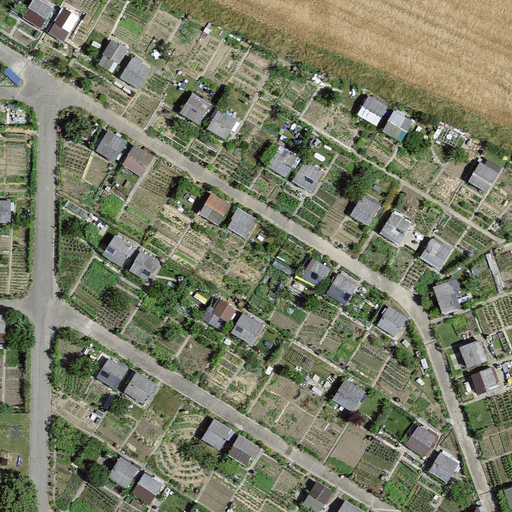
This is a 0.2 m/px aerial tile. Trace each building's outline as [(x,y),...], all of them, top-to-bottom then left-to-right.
[(41,0),(39,0),(31,13),(47,23),(56,9),(41,0)] [(66,15),(58,28),(74,38),(82,25),(66,15)] [(115,44),(105,59),(119,68),(129,54),(115,44)] [(135,60),(124,77),(142,88),(153,71),(135,60)] [(197,96),(185,115),(203,127),(215,108),(197,96)] [(373,98),(361,117),(379,128),(391,109),(373,98)] [(223,113),(211,134),(229,145),(241,124),(223,113)] [(397,113),(386,134),(404,144),(416,123),(397,113)] [(111,132),(99,153),(118,165),(130,143),(111,132)] [(281,146),(268,168),(292,182),(305,160),(281,146)] [(137,147),(126,168),(143,177),(154,157),(137,147)] [(309,164),(298,184),(315,194),(326,174),(309,164)] [(484,164),(473,182),(492,193),(503,174),(484,164)] [(215,197),(205,214),(223,225),(234,209),(215,197)] [(368,199),(355,219),(373,230),(385,210),(368,199)] [(0,203),(0,226),(14,226),(14,204),(0,203)] [(242,212),(231,230),(249,241),(260,222),(242,212)] [(397,216),(385,236),(403,246),(415,227),(397,216)] [(117,238),(105,258),(123,269),(135,248),(117,238)] [(437,243),(426,258),(445,270),(455,255),(437,243)] [(144,254),(133,273),(152,284),(163,265),(144,254)] [(316,260),(306,276),(323,287),(333,271),(316,260)] [(342,277),(331,296),(349,307),(360,288),(342,277)] [(222,302),(211,321),(228,331),(239,312),(222,302)] [(392,310),(380,329),(399,341),(411,321),(392,310)] [(0,318),(0,335),(10,336),(10,319),(0,318)] [(247,318),(235,338),(252,348),(264,328),(247,318)] [(462,352),(469,370),(490,361),(482,343),(462,352)] [(111,361),(98,381),(116,392),(129,372),(111,361)] [(475,379),(482,397),(502,390),(495,372),(475,379)] [(141,376),(129,395),(147,406),(159,388),(141,376)] [(347,380),(335,400),(355,413),(368,393),(347,380)] [(219,420),(205,443),(224,454),(238,432),(219,420)] [(421,426),(408,444),(429,458),(441,440),(421,426)] [(243,439),(230,460),(248,471),(261,449),(243,439)] [(444,452),(432,474),(452,485),(464,463),(444,452)] [(123,461),(112,479),(132,491),(143,473),(123,461)] [(146,477),(136,493),(155,504),(165,489),(146,477)] [(321,484),(306,507),(313,511),(327,511),(339,495),(321,484)]
